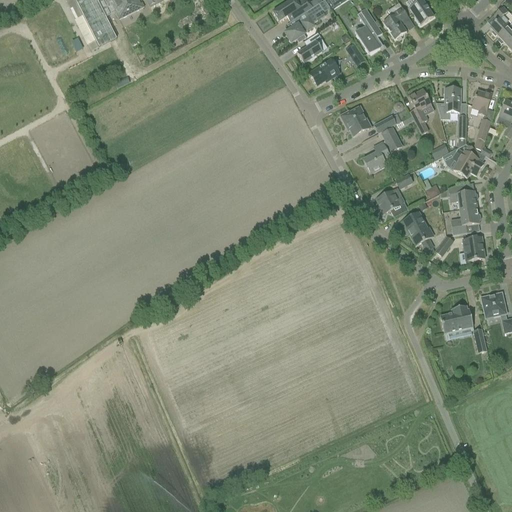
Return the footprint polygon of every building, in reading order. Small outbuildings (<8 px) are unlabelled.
[(95,0),(73,0),(98,49),(116,40),(105,19),(115,14),(118,21),(143,9),(141,5),(139,6),(138,3),(142,0),(145,0),(150,8),(166,0),(105,0),(98,4),(95,0)] [(280,7),(281,9),(272,15),(278,25),(298,12),(301,17),(313,10),(306,0),(305,0),(297,6),(294,1),(286,5),(284,5),(280,7)] [(339,6),(335,0),(327,0),(326,1),(332,10),(339,6)] [(411,0),(416,6),(409,11),(420,27),(433,19),(420,0),(411,0)] [(301,17),(294,22),(298,27),(284,36),(291,46),(296,42),(298,46),(306,41),(300,32),(304,30),(307,33),(313,28),(312,26),(317,23),(314,18),(322,13),(318,6),(313,10),(301,17)] [(382,25),(389,34),(394,43),(402,37),(404,31),(401,27),(402,23),(407,20),(402,11),(398,6),(387,13),(391,20),(382,25)] [(496,24),(489,30),(497,39),(511,25),(511,19),(507,14),(502,10),(492,19),(496,24)] [(365,28),(354,36),(363,50),(364,49),(370,57),(380,51),(376,46),(379,44),(377,40),(382,36),(365,11),(357,17),(365,28)] [(511,25),(497,39),(499,41),(497,42),(501,46),(502,45),(505,48),(511,41),(511,25)] [(306,50),(296,56),(303,66),(322,54),(318,48),(323,44),(317,36),(303,45),(306,50)] [(341,40),(345,46),(350,42),(346,36),(341,40)] [(346,52),(351,60),(356,69),(364,64),(353,48),(346,52)] [(339,70),(333,61),(309,77),(316,88),(328,81),(328,82),(339,76),(336,72),(339,70)] [(444,91),(444,106),(436,106),(440,122),(449,123),(450,115),(460,116),(460,92),(444,91)] [(409,115),(414,124),(421,137),(428,133),(423,125),(427,123),(424,117),(433,112),(422,92),(408,100),(414,112),(409,115)] [(476,93),(470,111),(478,114),(477,116),(485,119),(491,98),(476,93)] [(498,118),(495,126),(507,131),(509,127),(510,125),(511,125),(511,105),(505,103),(498,118)] [(370,130),(364,118),(359,110),(348,115),(348,114),(340,118),(345,128),(346,128),(352,140),(370,130)] [(391,119),(374,128),(378,136),(395,127),(391,119)] [(457,119),(457,142),(457,150),(465,147),(465,142),(465,120),(457,119)] [(482,122),(473,150),(480,152),(483,143),(484,144),(490,125),(482,122)] [(507,131),(503,138),(509,142),(511,136),(511,128),(509,127),(507,131)] [(370,177),(379,172),(385,169),(383,165),(390,162),(387,156),(401,149),(392,131),(381,137),(385,144),(373,150),(376,156),(363,163),(370,177)] [(444,146),(429,152),(433,162),(448,155),(444,146)] [(446,169),(452,173),(466,181),(470,175),(476,179),(483,167),(477,163),(477,162),(471,159),(475,153),(465,147),(457,151),(441,159),(446,169)] [(395,184),(399,191),(411,185),(408,178),(395,184)] [(425,192),(429,201),(440,196),(435,187),(425,192)] [(454,189),(448,192),(449,202),(453,201),(453,205),(457,204),(459,213),(476,210),(475,204),(476,204),(477,202),(477,198),(475,196),(474,196),(474,194),(462,196),(461,188),(454,189)] [(385,198),(376,203),(383,217),(390,213),(394,221),(408,213),(404,206),(399,209),(394,199),(399,196),(396,192),(392,195),(392,194),(385,198)] [(450,223),(452,238),(466,236),(465,229),(479,227),(479,225),(480,222),(480,218),(477,216),(476,210),(459,213),(460,221),(450,223)] [(418,216),(409,220),(400,225),(406,235),(407,234),(415,248),(431,240),(418,216)] [(446,240),(441,247),(435,255),(441,259),(452,245),(446,240)] [(464,256),(458,257),(460,267),(465,266),(465,264),(484,261),(482,248),(480,248),(479,241),(462,243),(464,256)] [(480,301),(482,310),(485,321),(500,318),(504,336),(511,334),(511,321),(506,323),(505,317),(506,317),(501,296),(480,301)] [(451,313),(451,316),(439,319),(443,336),(472,329),(468,313),(467,313),(466,309),(451,313)] [(473,334),(478,356),(486,354),(481,332),(473,334)]
